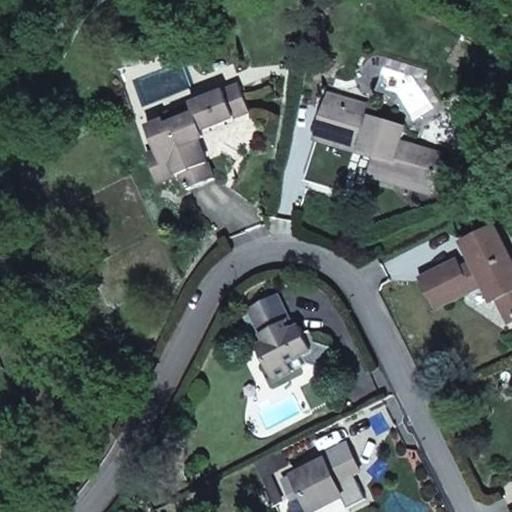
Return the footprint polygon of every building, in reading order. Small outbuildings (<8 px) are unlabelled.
[(149,157),(160,184),(182,174),(188,190),(215,180),(199,142),(204,131),(237,118),(231,105),(246,99),(241,87),(193,105),(196,115),(168,127),(166,121),(148,128),(157,153),(149,157)] [(330,95),(329,100),(375,113),(376,109),(330,95)] [(251,112),(246,99),(231,105),(237,118),(251,112)] [(325,111),(317,138),(323,140),(377,155),(376,159),(371,176),(396,183),(398,177),(433,188),(435,183),(452,188),(460,166),(443,161),(444,156),(402,144),(406,130),(373,121),(375,113),(329,100),(325,111)] [(164,117),(166,121),(168,127),(196,115),(193,105),(164,117)] [(457,150),(474,154),(481,130),(464,126),(457,150)] [(316,142),(376,159),(377,155),(323,140),(317,138),(316,142)] [(396,183),(431,194),(433,188),(398,177),(396,183)] [(505,297),(511,311),(511,260),(495,227),(463,243),(472,262),(476,269),(465,275),(461,268),(457,260),(422,279),(438,310),(485,286),(493,303),(500,300),(505,297)] [(472,262),(461,268),(465,275),(476,269),(472,262)] [(259,347),(276,380),(295,371),(291,362),(305,355),(314,351),(302,327),(293,331),(288,322),(291,321),(283,306),(278,296),(249,310),(255,320),(267,343),(259,347)] [(500,300),(511,324),(511,323),(511,311),(505,297),(500,300)] [(305,355),(291,362),(295,371),(309,364),(305,355)] [(325,461),(284,481),(293,500),(303,495),(307,505),(310,511),(313,511),(344,497),(340,489),(337,483),(348,477),(360,471),(347,444),(323,456),(325,461)] [(271,454),(254,463),(261,477),(268,473),(278,469),(271,454)] [(261,477),(266,488),(273,484),(268,473),(261,477)] [(352,484),(348,477),(337,483),(340,489),(352,484)] [(273,484),(266,488),(275,507),(282,503),(273,484)] [(307,505),(303,495),(293,500),(298,509),(307,505)]
